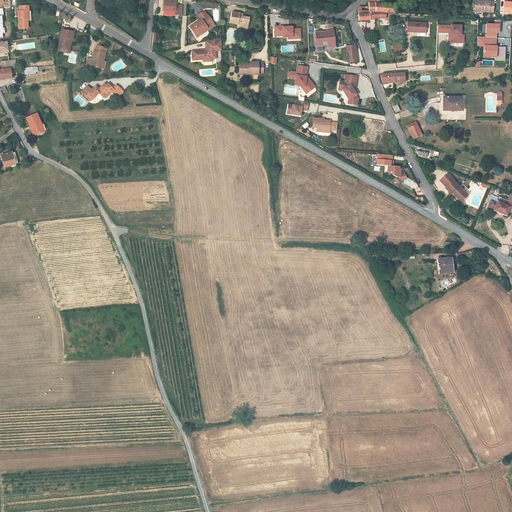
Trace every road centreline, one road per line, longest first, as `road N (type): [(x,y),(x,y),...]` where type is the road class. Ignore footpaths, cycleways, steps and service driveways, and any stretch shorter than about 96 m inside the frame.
road 1 (track): [(208,511),(114,232),(398,248),(461,247),(472,238)]
road 2 (tertiary): [(146,53),(436,216)]
road 3 (residential): [(350,10),(387,116),(436,216)]
road 4 (residential): [(114,232),(79,178),(27,147),(0,96)]
